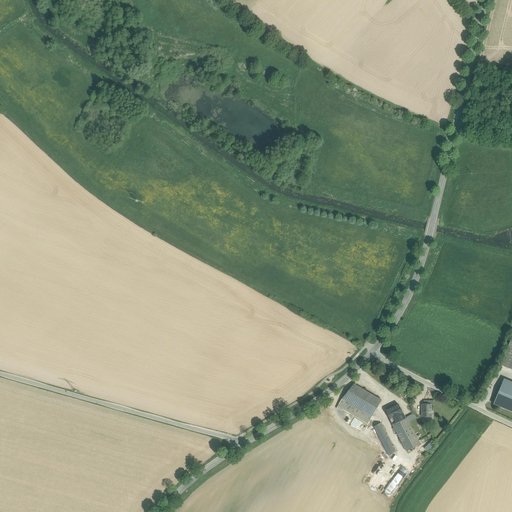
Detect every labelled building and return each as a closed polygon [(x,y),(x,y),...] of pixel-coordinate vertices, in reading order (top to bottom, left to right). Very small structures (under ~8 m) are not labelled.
[(511,356),(505,354),(501,365),(511,369),(511,356)] [(502,383),(511,387),(511,381),(504,379),(502,383)] [(493,404),(511,411),(511,387),(502,383),(493,404)] [(381,400),(354,384),(342,398),(372,416),(381,400)] [(342,398),(336,408),(342,411),(343,409),(368,424),(372,416),(342,398)] [(399,405),(386,411),(393,425),(406,418),(399,405)] [(424,405),(422,405),(422,417),(431,417),(431,406),(431,405),(424,405)] [(406,418),(393,425),(406,451),(421,444),(407,418),(406,418)] [(396,452),(381,423),(374,427),(389,456),(396,452)] [(425,448),(428,451),(433,445),(430,442),(425,448)] [(412,468),(405,463),(398,473),(401,475),(401,476),(404,479),(412,468)]
